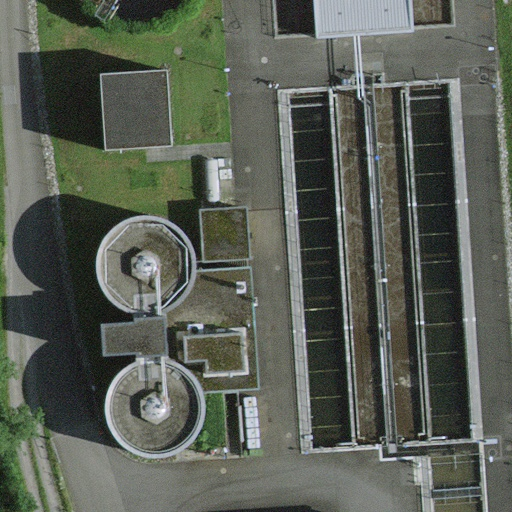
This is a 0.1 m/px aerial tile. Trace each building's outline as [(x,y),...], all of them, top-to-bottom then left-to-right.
[(157,25),(179,0),(89,0),(112,21),(130,1),(157,25)] [(412,0),(317,0),(320,48),(415,43),(412,0)] [(105,93),(170,91),(169,71),(104,72),(105,93)] [(175,171),(173,94),(106,96),(108,173),(175,171)] [(256,386),(247,208),(200,210),(201,230),(102,236),(110,387),(181,384),(181,390),(256,386)]
